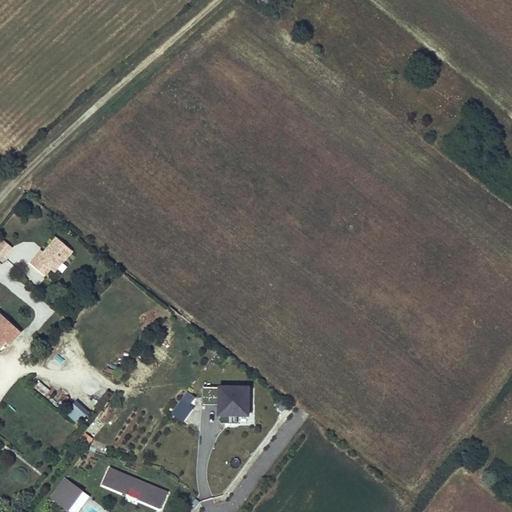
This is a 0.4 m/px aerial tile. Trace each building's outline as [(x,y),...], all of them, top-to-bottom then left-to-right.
[(38,257),(32,264),(41,271),(47,264),(52,269),(57,273),(74,253),(59,239),(46,254),(41,260),(38,257)] [(0,242),(0,254),(3,257),(11,248),(2,240),(0,242)] [(47,264),(41,271),(46,276),(52,269),(47,264)] [(0,314),(0,350),(7,342),(10,345),(21,333),(4,317),(0,314)] [(249,418),(250,390),(204,389),(204,406),(220,407),(220,423),(225,423),(225,425),(237,426),(238,417),(249,418)] [(193,411),(190,409),(197,399),(188,393),(171,416),(179,422),(182,425),(193,411)] [(86,436),(82,440),(88,444),(91,439),(86,436)] [(168,493),(110,468),(103,484),(127,495),(130,489),(142,493),(139,500),(161,509),(168,493)] [(69,511),(84,493),(66,479),(50,500),(66,511),(69,511)]
